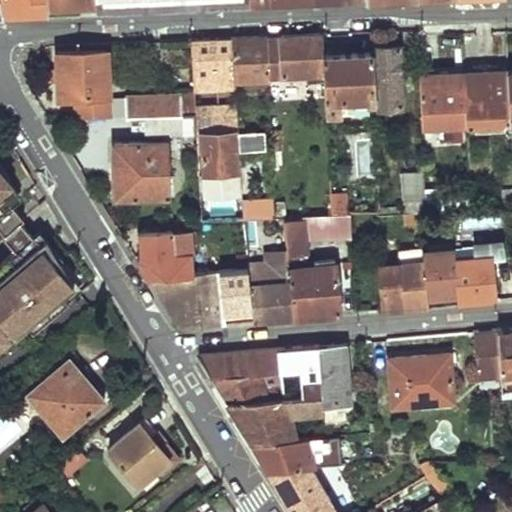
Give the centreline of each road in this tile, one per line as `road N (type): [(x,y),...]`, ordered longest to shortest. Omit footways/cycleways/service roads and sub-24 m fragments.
road 1 (residential): [(0,38),(511,10)]
road 2 (residential): [(511,311),(181,340),(160,349)]
road 3 (tertiary): [(160,349),(0,86)]
road 4 (tertiary): [(267,511),(160,349)]
